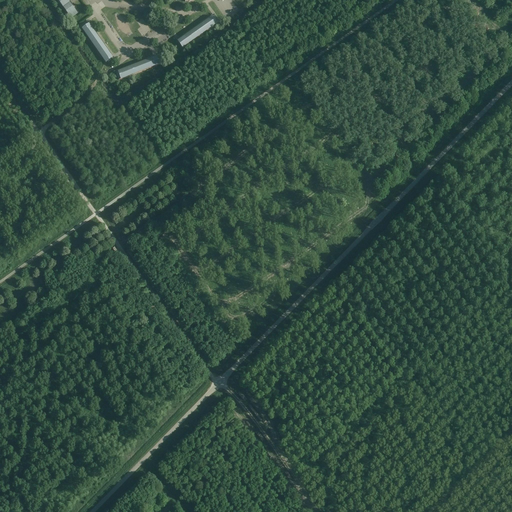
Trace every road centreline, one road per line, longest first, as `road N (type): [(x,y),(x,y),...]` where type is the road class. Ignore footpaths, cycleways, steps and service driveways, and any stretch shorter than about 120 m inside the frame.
road 1 (unclassified): [(92,511),(511,82)]
road 2 (track): [(316,511),(0,74)]
road 3 (track): [(126,58),(77,106),(0,160)]
